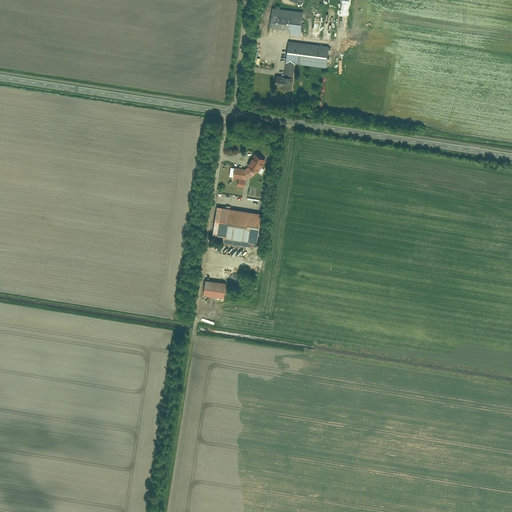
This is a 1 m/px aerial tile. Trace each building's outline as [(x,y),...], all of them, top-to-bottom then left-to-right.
[(302,10),(271,6),(269,25),(289,27),(289,30),(300,31),(302,10)] [(334,12),(328,11),(324,36),(331,37),(334,12)] [(327,46),(288,41),(284,73),(275,72),(274,82),(279,83),(278,87),(290,89),(294,61),(324,65),(327,46)] [(243,168),(234,166),(232,177),(238,177),(237,185),(243,187),(244,179),(250,177),(253,174),(255,171),(257,172),(265,159),(254,152),(247,164),(248,165),(247,166),(244,168),(243,168)] [(261,212),(217,205),(212,239),(255,246),(261,212)] [(205,279),(203,295),(224,298),(226,282),(205,279)]
